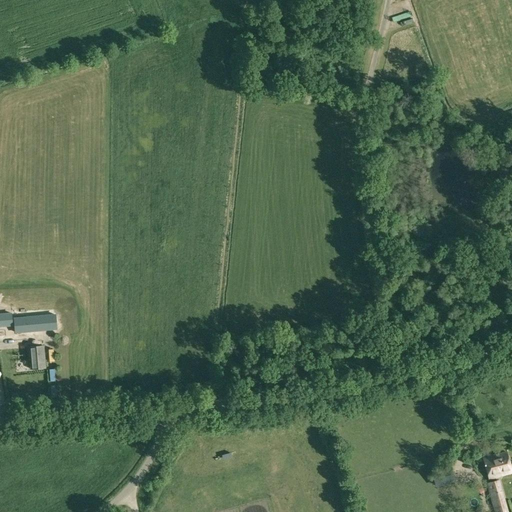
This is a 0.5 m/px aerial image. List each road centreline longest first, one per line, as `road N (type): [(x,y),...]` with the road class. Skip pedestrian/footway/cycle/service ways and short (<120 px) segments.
road 1 (unclassified): [(167,410),(295,396),(511,349)]
road 2 (unclassified): [(167,410),(0,424)]
road 3 (unclassified): [(102,511),(146,465),(167,410)]
